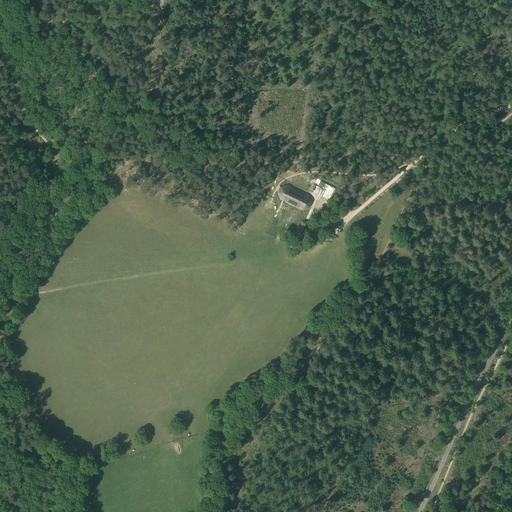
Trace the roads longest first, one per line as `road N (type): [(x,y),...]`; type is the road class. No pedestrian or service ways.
road 1 (track): [(409,165),(306,255),(205,264)]
road 2 (track): [(22,99),(27,120),(52,151),(62,205),(0,294)]
road 3 (track): [(420,511),(511,313)]
road 4 (track): [(323,511),(410,314)]
road 5 (track): [(205,264),(0,297)]
road 6 (track): [(365,0),(353,175)]
road 7 (track): [(410,314),(338,275),(339,227)]
road 8 (track): [(511,104),(457,127),(409,165)]
